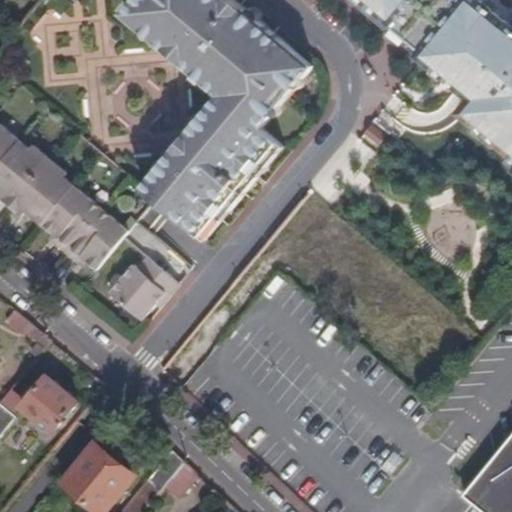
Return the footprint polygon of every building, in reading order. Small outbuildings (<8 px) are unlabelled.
[(132,0),(122,13),(141,29),(145,24),(156,33),(152,38),(159,44),(168,52),(177,59),(184,66),(192,73),(196,69),(226,93),(199,125),(195,122),(162,161),(166,165),(143,193),(150,198),(164,210),(200,241),(216,222),(214,220),(223,209),(229,213),(258,178),(254,174),(262,164),(264,166),(281,145),(261,128),(268,120),(270,118),(266,114),(298,75),(303,79),(304,78),(313,67),(254,17),(234,0),(132,0)] [(259,12),(244,0),(234,0),(254,17),(259,12)] [(350,0),(472,102),(460,116),(511,158),(511,19),(508,24),(479,0),(350,0)] [(156,33),(145,24),(141,29),(144,32),(152,38),(156,33)] [(152,38),(144,32),(142,35),(141,39),(142,43),(144,45),(146,47),(149,48),(152,48),(155,47),(159,44),(152,38)] [(407,69),(415,59),(396,42),(387,52),(407,69)] [(177,59),(168,52),(165,56),(173,63),(177,59)] [(192,73),(184,66),(182,69),(181,73),(182,77),(184,80),(188,82),(191,83),(194,82),(197,80),(199,78),(192,73)] [(226,93),(196,69),(192,73),(199,78),(218,95),(195,122),(199,125),(226,93)] [(302,81),(303,79),(298,75),(266,114),(270,118),(282,104),(292,92),(302,81)] [(300,93),(302,90),(303,87),(303,84),(302,81),(292,92),(295,94),(297,94),(300,93)] [(283,114),(283,110),(283,107),(282,104),(270,118),(274,118),(278,118),(281,117),(283,114)] [(64,173),(32,147),(29,150),(0,126),(0,192),(2,193),(0,195),(0,199),(21,216),(25,211),(29,215),(52,234),(56,238),(52,242),(76,262),(80,258),(85,262),(95,270),(126,232),(61,177),(64,173)] [(258,178),(284,147),(281,145),(264,166),(262,164),(254,174),(258,178)] [(143,193),(166,165),(162,161),(138,189),(143,193)] [(146,231),(164,210),(150,198),(133,219),(146,231)] [(203,243),(229,213),(223,209),(214,220),(216,222),(200,241),(203,243)] [(25,220),(29,215),(25,211),(21,216),(25,220)] [(405,287),(435,232),(408,217),(378,272),(405,287)] [(312,238),(331,245),(337,227),(318,220),(312,238)] [(52,242),(56,238),(52,234),(48,239),(52,242)] [(158,308),(178,284),(145,257),(136,268),(132,265),(108,294),(141,320),(153,305),(158,308)] [(85,262),(80,258),(76,262),(81,266),(85,262)] [(371,278),(353,306),(416,346),(434,319),(371,278)] [(51,342),(15,312),(7,321),(26,339),(28,336),(44,350),(51,342)] [(54,435),(79,404),(48,379),(23,410),(54,435)] [(0,440),(17,420),(0,405),(0,440)] [(511,511),(511,440),(465,499),(481,511),(511,511)] [(100,511),(110,511),(139,476),(98,444),(65,484),(100,511)] [(146,511),(165,490),(186,466),(172,452),(122,511),(146,511)] [(181,504),(200,480),(186,466),(165,490),(181,504)]
